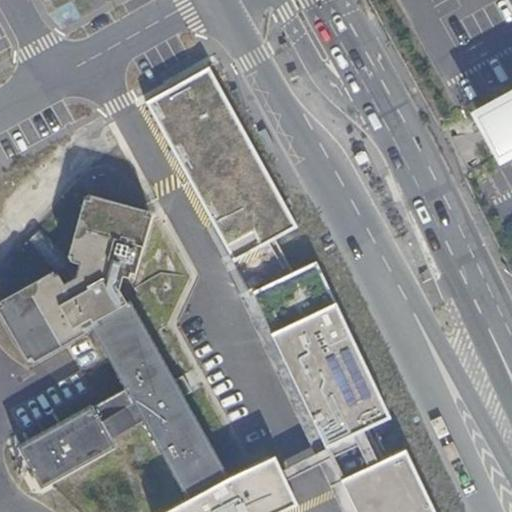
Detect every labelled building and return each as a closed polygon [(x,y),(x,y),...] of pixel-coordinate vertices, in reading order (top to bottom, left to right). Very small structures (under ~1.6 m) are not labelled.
[(511,0),(499,0),(511,23),(511,0)] [(205,67),(137,104),(224,264),(292,227),(205,67)] [(191,506),(222,489),(233,482),(132,298),(127,301),(118,283),(123,267),(131,270),(150,208),(91,189),(71,251),(80,254),(75,268),(63,276),(58,267),(0,301),(0,304),(32,357),(91,321),(127,387),(95,405),(93,403),(20,445),(43,485),(116,444),(112,437),(144,418),(191,506)] [(318,260),(243,293),(313,451),(388,419),(318,260)] [(13,406),(27,433),(93,401),(105,395),(97,379),(74,390),(68,379),(13,406)] [(431,511),(402,450),(324,487),(336,511),(431,511)] [(281,511),(287,509),(263,466),(233,482),(222,489),(191,506),(180,511),(281,511)]
